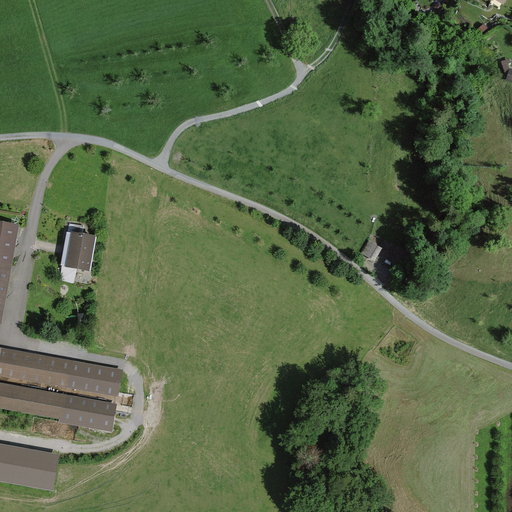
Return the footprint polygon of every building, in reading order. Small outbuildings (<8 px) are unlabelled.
[(19,228),(0,224),(0,325),(1,326),(19,228)] [(96,241),(72,236),(66,270),(89,275),(96,241)] [(364,251),(376,256),(381,244),(368,239),(364,251)] [(0,349),(0,352),(1,353),(0,359),(0,378),(118,400),(123,372),(2,350),(0,349)] [(117,407),(0,385),(0,409),(59,421),(58,424),(112,434),(117,407)] [(59,457),(0,446),(0,484),(53,494),(59,457)]
